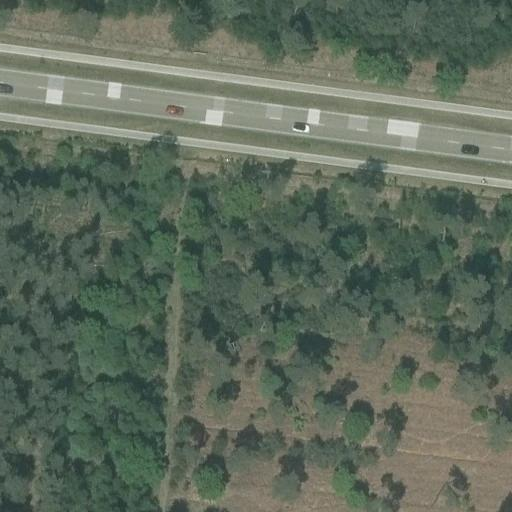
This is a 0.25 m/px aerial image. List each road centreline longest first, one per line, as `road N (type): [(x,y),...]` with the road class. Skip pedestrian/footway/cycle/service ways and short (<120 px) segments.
road 1 (primary): [(511,135),(0,72)]
road 2 (track): [(176,256),(153,511)]
